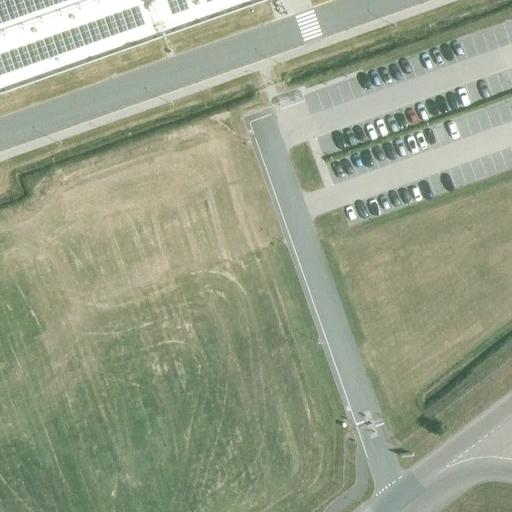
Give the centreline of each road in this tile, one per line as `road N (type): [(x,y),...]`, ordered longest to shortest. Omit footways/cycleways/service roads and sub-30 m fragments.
road 1 (unknown): [(0,140),(243,51)]
road 2 (unknown): [(511,61),(431,86),(281,155)]
road 3 (unknown): [(281,155),(356,363)]
road 4 (unknown): [(356,363),(511,290)]
road 5 (unknown): [(356,363),(406,501)]
road 6 (unknown): [(243,51),(376,0)]
